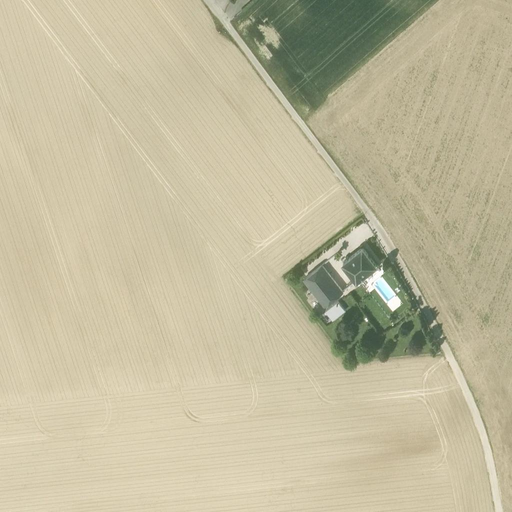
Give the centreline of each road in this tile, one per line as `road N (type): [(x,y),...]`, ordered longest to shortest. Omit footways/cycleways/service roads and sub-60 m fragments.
road 1 (unclassified): [(209,0),(374,221),(439,334)]
road 2 (track): [(439,334),(483,430),(497,511)]
